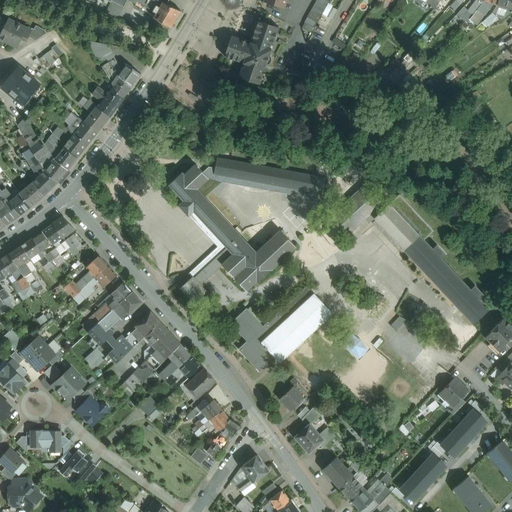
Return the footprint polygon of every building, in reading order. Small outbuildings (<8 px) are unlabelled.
[(180,11),(163,2),(162,3),(156,0),(137,0),(137,1),(156,13),(154,17),(171,27),(180,11)] [(317,0),(302,28),(312,34),(330,0),(317,0)] [(427,0),(426,2),(431,5),(431,6),(435,8),(436,7),(439,0),(427,0)] [(511,0),(498,0),(497,5),(511,9),(511,0)] [(484,1),(477,9),(477,10),(482,14),(488,5),(487,4),(488,2),(484,1)] [(473,6),(469,11),(473,15),(477,10),(477,9),(473,6)] [(477,10),(473,15),(478,18),(482,14),(477,10)] [(492,13),(486,18),(490,22),(496,16),(492,13)] [(332,18),(325,14),(320,23),(327,27),(332,18)] [(234,30),(249,33),(252,17),(237,15),(234,30)] [(30,30),(9,19),(5,27),(0,36),(0,38),(17,47),(21,38),(26,40),(28,37),(31,30),(30,30)] [(254,39),(270,45),(273,45),(279,27),(258,20),(252,38),(254,39)] [(36,25),(34,29),(31,28),(30,30),(31,30),(28,37),(35,41),(46,33),(44,30),(36,25)] [(244,60),(265,67),(271,49),(269,48),(270,45),(254,39),(253,43),(251,42),(250,45),(246,43),(247,41),(232,36),(224,57),(240,62),(241,59),(244,60)] [(346,45),(334,38),(331,43),(343,49),(346,45)] [(105,44),(87,41),(98,60),(110,52),(105,44)] [(63,53),(56,44),(51,48),(52,49),(58,57),(63,53)] [(52,49),(39,59),(46,68),(59,58),(58,57),(52,49)] [(110,52),(98,60),(102,66),(109,62),(114,59),(110,52)] [(126,63),(121,70),(114,59),(109,62),(109,63),(117,76),(132,87),(141,74),(126,63)] [(265,67),(244,60),(243,63),(245,64),(244,67),(242,67),(239,77),(260,84),(263,74),(261,73),(262,69),(264,70),(265,67)] [(132,87),(117,76),(109,63),(109,62),(102,66),(113,85),(118,92),(123,99),(123,98),(131,87),(132,87)] [(40,84),(19,66),(1,87),(22,105),(40,84)] [(113,85),(107,94),(97,87),(92,94),(101,101),(97,107),(110,117),(123,98),(123,99),(118,92),(113,85)] [(97,107),(96,106),(90,99),(84,107),(91,113),(85,121),(98,131),(110,117),(97,107)] [(70,127),(78,118),(71,112),(65,120),(70,127)] [(44,144),(25,117),(17,126),(23,135),(35,155),(38,160),(43,156),(49,151),(44,144)] [(74,134),(83,122),(78,117),(78,118),(70,127),(74,134)] [(85,121),(84,121),(83,122),(74,134),(88,144),(98,131),(85,121)] [(53,133),(59,125),(56,123),(49,130),(53,133)] [(65,130),(59,125),(53,133),(59,138),(65,130)] [(53,133),(49,130),(49,129),(44,136),(48,139),(53,133)] [(65,130),(59,138),(64,147),(71,138),(65,130)] [(48,139),(47,141),(52,146),(55,143),(59,138),(53,133),(48,139)] [(71,138),(64,147),(78,158),(88,144),(74,134),(71,138)] [(35,155),(23,135),(16,139),(21,147),(27,157),(28,159),(35,155)] [(61,151),(55,143),(52,146),(47,141),(44,144),(49,151),(54,158),(53,158),(68,170),(78,158),(64,147),(61,151)] [(27,157),(21,147),(16,150),(22,160),(27,157)] [(38,160),(35,155),(28,159),(35,172),(40,172),(40,175),(32,182),(45,195),(58,183),(45,172),(44,171),(37,160),(38,160)] [(53,158),(48,165),(43,156),(38,160),(37,160),(44,171),(45,172),(58,183),(68,170),(53,158)] [(315,176),(217,158),(215,168),(214,173),(227,176),(226,182),(311,198),(315,176)] [(203,173),(196,164),(184,175),(182,172),(169,184),(184,200),(179,205),(188,215),(193,210),(227,246),(227,247),(208,265),(214,272),(222,264),(246,290),(256,280),(258,282),(271,270),(271,269),(296,246),(281,230),(256,253),(205,198),(226,182),(227,176),(214,173),(215,168),(209,167),(203,173)] [(14,179),(9,173),(6,175),(11,182),(14,179)] [(32,182),(19,193),(30,207),(45,195),(32,182)] [(13,198),(3,185),(2,185),(0,187),(0,194),(2,197),(11,209),(13,207),(20,215),(30,207),(19,193),(13,198)] [(365,186),(331,217),(347,235),(364,219),(376,207),(381,203),(365,186)] [(434,231),(400,194),(381,212),(374,218),(473,324),(489,309),(479,299),(483,295),(475,285),(470,289),(441,258),(446,254),(437,245),(432,249),(424,240),(434,231)] [(11,209),(2,197),(0,198),(0,217),(6,224),(20,215),(13,207),(11,209)] [(376,207),(364,219),(368,224),(374,218),(381,212),(376,207)] [(74,229),(63,216),(54,223),(63,237),(74,229)] [(63,237),(54,223),(44,230),(53,244),(63,237)] [(41,232),(33,238),(41,250),(50,245),(41,232)] [(73,244),(78,250),(82,247),(73,235),(69,239),(73,244)] [(41,250),(33,238),(23,244),(21,245),(30,258),(38,253),(41,250)] [(69,239),(63,242),(68,248),(73,244),(69,239)] [(63,242),(56,248),(60,254),(67,248),(68,248),(63,242)] [(79,251),(78,250),(73,244),(68,248),(67,248),(73,255),(79,251)] [(21,245),(9,253),(19,268),(25,263),(31,259),(30,258),(21,245)] [(51,252),(45,256),(49,262),(52,260),(55,258),(51,252)] [(9,253),(0,259),(0,266),(6,276),(11,273),(19,268),(9,253)] [(45,256),(39,260),(43,266),(49,262),(45,256)] [(99,256),(87,267),(90,270),(96,277),(108,265),(99,256)] [(49,262),(43,266),(47,270),(55,264),(52,260),(49,262)] [(37,280),(25,263),(19,268),(24,276),(30,285),(37,280)] [(81,290),(79,292),(79,293),(84,299),(95,289),(93,287),(98,282),(104,287),(117,275),(108,265),(96,277),(81,290)] [(11,273),(17,281),(18,280),(24,276),(19,268),(11,273)] [(88,273),(76,284),(81,290),(96,277),(90,270),(90,274),(88,273)] [(24,276),(18,280),(24,289),(30,285),(24,276)] [(206,292),(192,277),(182,287),(195,302),(206,292)] [(24,289),(18,280),(17,281),(12,284),(18,293),(24,289)] [(37,280),(30,285),(33,290),(40,285),(37,280)] [(72,280),(65,287),(74,297),(79,293),(79,292),(81,290),(76,284),(72,280)] [(124,282),(110,295),(98,306),(100,308),(107,302),(109,305),(112,310),(113,309),(132,292),(132,291),(124,282)] [(307,286),(265,325),(264,324),(263,326),(247,308),(231,323),(248,341),(239,349),(260,372),(276,358),(280,362),(281,362),(281,361),(317,327),(318,328),(318,327),(332,313),(307,286)] [(9,297),(9,296),(3,288),(0,290),(0,297),(2,300),(9,297)] [(132,292),(113,309),(117,313),(123,308),(128,314),(142,302),(132,291),(132,292)] [(12,302),(9,297),(2,300),(5,304),(9,309),(13,306),(11,302),(12,302)] [(100,308),(93,314),(100,321),(112,310),(109,305),(107,302),(100,308)] [(100,321),(98,323),(105,331),(110,327),(121,317),(117,313),(113,309),(100,321)] [(151,312),(135,326),(138,329),(145,336),(160,322),(151,312)] [(93,314),(83,324),(89,331),(98,323),(100,321),(93,314)] [(391,324),(395,328),(404,320),(400,315),(391,324)] [(511,324),(504,317),(485,338),(491,343),(494,346),(502,354),(510,346),(510,345),(511,343),(511,324)] [(149,341),(165,327),(160,322),(145,336),(149,341)] [(105,331),(98,323),(89,331),(88,332),(100,346),(97,348),(105,356),(108,354),(116,363),(133,347),(125,339),(122,335),(116,340),(112,335),(115,333),(110,327),(105,331)] [(15,351),(26,341),(15,327),(4,336),(15,351)] [(165,327),(149,341),(152,344),(151,344),(156,350),(152,354),(161,363),(168,356),(180,344),(165,327)] [(138,329),(125,339),(133,347),(145,336),(138,329)] [(355,334),(345,345),(360,359),(371,347),(355,334)] [(47,345),(39,337),(22,353),(30,362),(47,345)] [(173,361),(159,375),(165,380),(172,373),(191,355),(180,344),(168,356),(173,361)] [(47,345),(30,362),(38,370),(48,361),(55,354),(47,345)] [(59,350),(55,354),(48,361),(52,365),(53,364),(63,355),(59,350)] [(15,351),(11,355),(14,359),(19,364),(23,360),(15,351)] [(152,354),(120,387),(130,396),(144,382),(153,372),(161,363),(152,354)] [(201,366),(191,355),(172,373),(175,376),(181,370),(189,378),(201,366)] [(511,357),(509,355),(497,368),(502,373),(511,363),(511,364),(511,362),(511,357)] [(19,364),(14,359),(9,364),(21,377),(26,373),(26,372),(23,368),(19,364)] [(502,373),(496,379),(501,383),(503,381),(511,389),(511,388),(511,364),(511,363),(502,373)] [(21,377),(9,364),(0,372),(0,378),(9,389),(13,393),(15,391),(16,392),(24,384),(23,384),(25,382),(21,377)] [(48,377),(57,369),(53,364),(52,365),(44,372),(48,377)] [(85,383),(71,368),(52,385),(56,390),(58,388),(68,399),(72,396),(80,388),(85,383)] [(204,368),(191,381),(203,393),(216,381),(204,368)] [(57,369),(48,377),(52,381),(61,373),(57,369)] [(153,372),(144,382),(148,387),(158,377),(153,372)] [(172,373),(165,380),(170,386),(178,378),(175,376),(172,373)] [(455,378),(439,395),(443,399),(446,399),(450,403),(451,404),(457,398),(459,400),(461,398),(468,390),(455,378)] [(203,393),(191,381),(185,386),(190,392),(188,394),(189,395),(191,393),(197,399),(203,393)] [(293,386),(280,398),(291,410),(304,398),(293,386)] [(120,387),(111,397),(120,406),(130,396),(120,387)] [(80,388),(72,396),(76,400),(85,392),(80,388)] [(76,400),(74,402),(80,407),(90,397),(93,394),(88,389),(85,392),(76,400)] [(11,407),(0,396),(0,417),(3,420),(11,412),(8,410),(11,407)] [(80,407),(76,411),(92,426),(109,408),(108,408),(108,405),(106,403),(103,403),(103,402),(99,406),(90,397),(80,407)] [(151,397),(141,407),(153,420),(161,413),(156,408),(159,405),(151,397)] [(457,398),(451,404),(450,403),(446,408),(453,415),(465,402),(461,398),(459,400),(457,398)] [(214,400),(201,410),(205,416),(209,420),(221,410),(214,400)] [(306,407),(297,415),(302,419),(310,411),(306,407)] [(310,411),(302,419),(307,426),(310,423),(310,424),(320,415),(313,407),(310,411)] [(194,408),(187,416),(190,420),(199,413),(194,408)] [(441,445),(455,458),(487,421),(473,408),(441,445)] [(229,419),(221,410),(209,420),(212,424),(214,427),(216,429),(213,431),(217,436),(219,433),(229,419)] [(415,411),(407,420),(414,427),(422,419),(415,411)] [(229,419),(219,433),(230,441),(240,427),(229,419)] [(200,420),(195,424),(199,428),(204,424),(201,420),(200,420)] [(307,426),(295,437),(309,453),(320,443),(323,447),(336,436),(327,427),(319,434),(310,424),(310,423),(307,426)] [(204,424),(199,428),(203,433),(208,429),(207,428),(204,424)] [(42,431),(42,430),(31,430),(31,444),(31,447),(42,447),(42,446),(50,446),(50,431),(42,431)] [(61,430),(50,431),(50,446),(50,450),(50,452),(61,452),(61,447),(61,436),(61,432),(61,430)] [(230,441),(219,433),(217,436),(212,443),(223,450),(230,441)] [(64,436),(61,436),(61,447),(63,447),(69,440),(65,436),(65,435),(64,435),(64,436)] [(28,444),(27,436),(21,436),(21,437),(17,442),(27,452),(28,451),(28,444)] [(69,440),(63,447),(63,455),(64,455),(75,444),(70,439),(69,440)] [(511,481),(511,453),(502,441),(487,453),(511,482),(511,481)] [(223,450),(212,443),(206,451),(217,459),(223,450)] [(202,464),(210,455),(201,447),(193,456),(202,464)] [(10,448),(0,459),(0,460),(6,466),(12,472),(13,472),(23,460),(10,448)] [(86,455),(79,449),(60,471),(71,481),(76,475),(88,461),(84,457),(86,455)] [(399,489),(414,502),(446,465),(431,452),(399,489)] [(259,456),(255,456),(241,466),(249,478),(253,482),(269,471),(259,456)] [(336,457),(323,469),(340,488),(353,476),(359,470),(362,467),(356,461),(347,469),(336,457)] [(76,475),(83,482),(97,466),(89,459),(88,461),(76,475)] [(389,465),(383,471),(385,474),(392,468),(389,465)] [(12,472),(6,466),(1,471),(9,479),(12,478),(15,474),(13,472),(12,472)] [(353,476),(356,480),(362,473),(359,470),(353,476)] [(297,488),(302,484),(295,476),(291,479),(297,488)] [(353,476),(340,488),(350,499),(363,488),(356,480),(353,476)] [(28,477),(12,478),(13,486),(27,485),(28,485),(32,481),(28,477)] [(484,511),(492,506),(469,477),(454,488),(472,511),(484,511)] [(249,478),(237,486),(241,491),(253,482),(249,478)] [(273,483),(262,491),(266,496),(277,487),(273,483)] [(382,483),(370,495),(373,499),(385,486),(382,483)] [(13,486),(10,490),(9,490),(10,501),(14,504),(14,505),(22,504),(28,510),(31,507),(35,507),(38,503),(38,499),(40,496),(28,485),(27,485),(13,486)] [(385,486),(373,499),(379,505),(391,492),(385,486)] [(363,488),(350,499),(360,511),(373,499),(370,495),(363,488)] [(291,502),(283,490),(278,494),(276,492),(272,495),(273,497),(269,500),(274,507),(277,511),(291,502)] [(119,505),(109,495),(104,500),(114,510),(119,505)] [(246,511),(253,505),(244,497),(236,506),(242,511),(246,511)] [(373,499),(360,511),(371,511),(379,505),(373,499)] [(160,503),(158,505),(153,502),(150,506),(149,505),(147,507),(145,506),(142,510),(141,511),(142,511),(168,511),(165,510),(167,508),(160,503)] [(296,511),(298,511),(291,502),(277,511),(296,511)]
